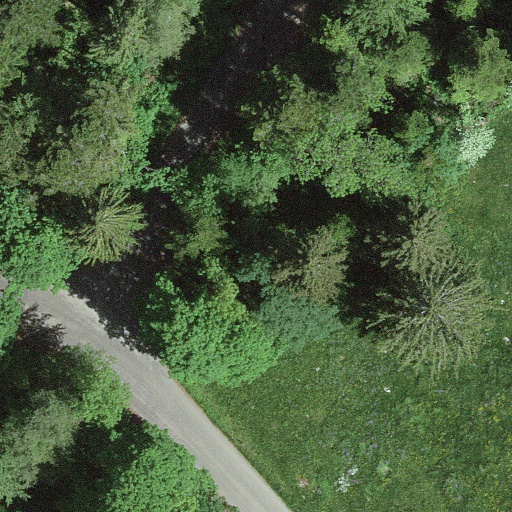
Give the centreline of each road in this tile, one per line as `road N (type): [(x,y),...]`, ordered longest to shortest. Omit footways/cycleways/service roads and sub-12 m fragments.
road 1 (residential): [(287,0),(83,332)]
road 2 (tertiary): [(83,332),(136,374),(266,511)]
